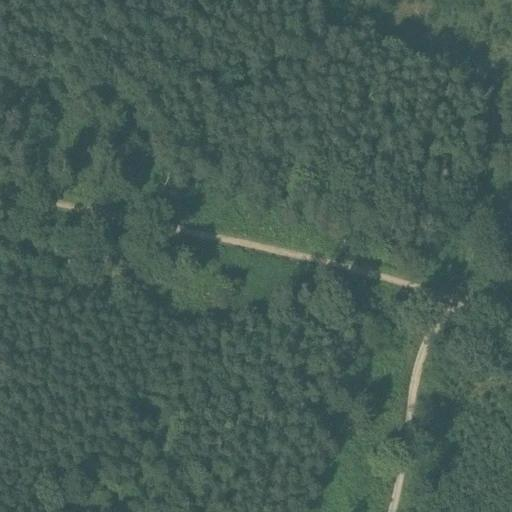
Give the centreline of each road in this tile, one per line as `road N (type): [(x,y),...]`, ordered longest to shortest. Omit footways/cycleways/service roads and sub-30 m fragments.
road 1 (track): [(436,299),(0,197)]
road 2 (track): [(389,511),(436,299)]
